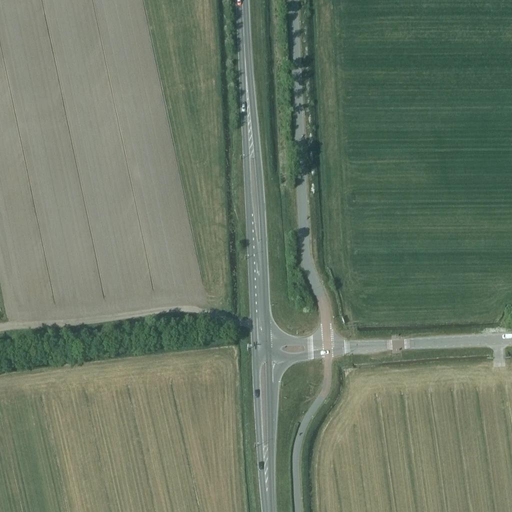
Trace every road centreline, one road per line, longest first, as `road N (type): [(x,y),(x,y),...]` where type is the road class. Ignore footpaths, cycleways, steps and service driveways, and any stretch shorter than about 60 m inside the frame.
road 1 (unclassified): [(327,347),(304,248),(293,0)]
road 2 (tertiary): [(245,79),(254,350)]
road 3 (track): [(0,329),(182,308),(266,323)]
road 4 (tertiary): [(266,343),(259,178),(245,79)]
road 5 (tertiary): [(327,347),(511,338)]
road 6 (tertiary): [(254,350),(267,503)]
road 7 (tertiary): [(267,503),(267,356)]
